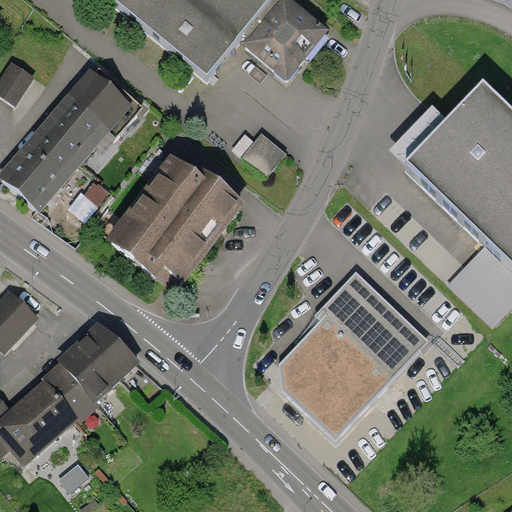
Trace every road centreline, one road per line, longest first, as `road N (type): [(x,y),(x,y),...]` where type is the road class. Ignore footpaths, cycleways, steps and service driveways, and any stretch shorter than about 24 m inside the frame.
road 1 (residential): [(190,377),(236,323),(328,166),(386,0)]
road 2 (secondary): [(190,377),(0,230)]
road 3 (secondary): [(327,511),(190,377)]
